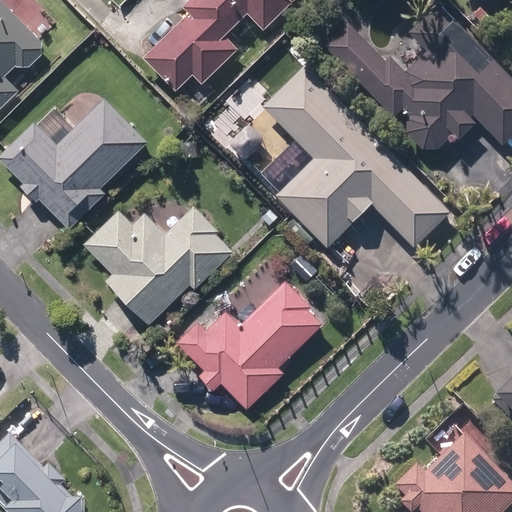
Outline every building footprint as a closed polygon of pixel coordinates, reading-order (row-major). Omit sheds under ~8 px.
[(0,0),(0,107),(17,91),(1,75),(14,62),(19,67),(28,66),(43,52),(43,44),(0,0)] [(142,61),(174,94),(191,77),(201,87),(238,51),(225,38),(247,16),(263,32),(296,0),(191,0),(182,9),(188,16),(142,61)] [(426,49),(404,70),(390,55),(385,60),(347,21),(324,45),(394,115),(403,107),(408,112),(405,114),(405,130),(422,147),(435,147),(451,132),(457,138),(478,117),(501,142),(511,130),(511,77),(437,1),(408,30),(426,49)] [(275,198),(326,250),(371,206),(414,250),(449,215),(305,67),(263,108),(314,160),(275,198)] [(33,119),(0,152),(0,157),(24,181),(20,184),(35,200),(38,197),(69,226),(104,190),(101,187),(147,139),(104,96),(57,143),(33,119)] [(106,283),(150,327),(189,287),(195,292),(233,254),(216,236),(219,233),(193,207),(165,236),(144,215),(133,226),(118,212),(84,246),(113,276),(106,283)] [(261,220),(269,227),(277,218),(269,211),(261,220)] [(221,384),(247,411),(284,375),(278,369),(322,327),(307,312),(310,309),(285,283),(239,327),(225,313),(205,333),(197,324),(177,344),(205,373),(199,378),(213,392),(221,384)] [(511,377),(495,393),(497,396),(492,401),(511,421),(511,377)] [(504,511),(511,505),(511,482),(464,434),(424,472),(416,464),(394,485),(405,496),(400,502),(409,511),(414,511),(418,509),(420,511),(504,511)] [(80,511),(81,506),(66,506),(33,472),(37,468),(10,440),(0,449),(0,509),(2,511),(80,511)]
